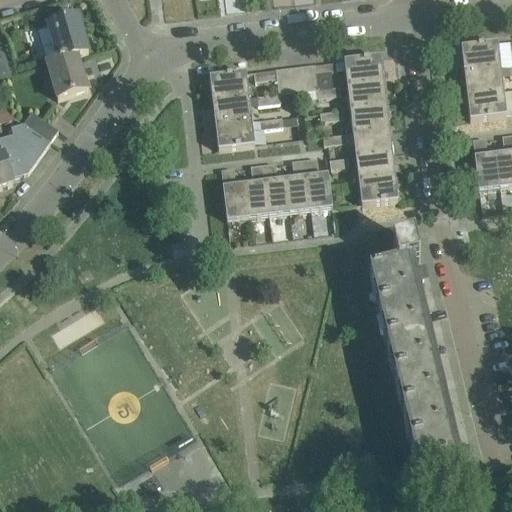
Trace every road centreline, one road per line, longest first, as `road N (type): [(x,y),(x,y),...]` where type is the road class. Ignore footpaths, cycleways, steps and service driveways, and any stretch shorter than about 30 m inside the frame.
road 1 (residential): [(503,479),(435,218),(413,18)]
road 2 (residential): [(155,62),(173,47),(413,18)]
road 3 (residential): [(0,254),(155,62)]
